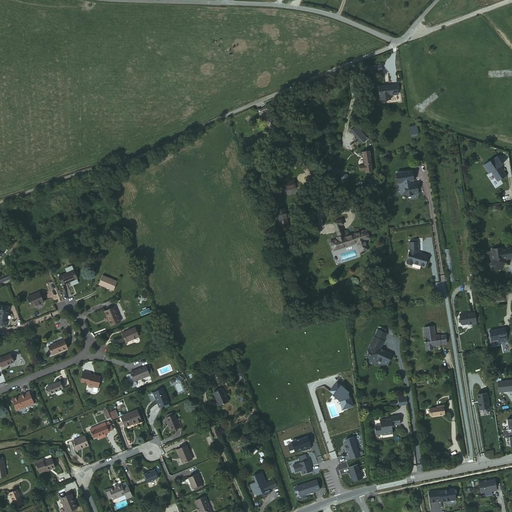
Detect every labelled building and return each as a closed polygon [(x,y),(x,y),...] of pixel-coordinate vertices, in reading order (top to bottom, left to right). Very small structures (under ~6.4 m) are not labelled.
[(380,59),(372,60),(373,67),(381,66),(380,59)] [(395,83),(378,85),(379,94),(379,99),(386,98),(389,95),(388,94),(396,93),(395,83)] [(355,127),(351,130),(363,144),(368,139),(355,127)] [(370,172),(367,152),(360,153),(362,166),(358,166),(359,172),(363,171),(363,173),(370,172)] [(495,157),(481,165),(486,174),(489,172),(495,182),(504,176),(498,166),(500,165),(495,157)] [(410,171),(394,174),(395,184),(397,184),(398,190),(399,190),(400,196),(404,195),(404,196),(416,194),(415,189),(416,189),(415,183),(410,184),(410,181),(411,181),(410,171)] [(282,181),(282,190),(296,190),(295,181),(282,181)] [(281,231),(289,229),(285,209),(276,211),(281,231)] [(342,237),(336,240),(329,242),(332,250),(356,242),(359,251),(365,250),(362,240),(367,238),(364,229),(342,237)] [(416,250),(417,251),(418,242),(408,242),(409,249),(406,262),(406,264),(410,265),(411,263),(424,267),(427,256),(421,254),(420,255),(415,253),(416,250)] [(494,269),(497,271),(502,263),(501,259),(505,258),(505,259),(511,257),(511,256),(510,247),(503,249),(503,250),(499,251),(496,249),(491,250),(489,254),(490,261),(488,265),(491,267),(493,267),(494,269)] [(61,283),(75,277),(72,268),(58,274),(61,283)] [(0,285),(12,280),(9,273),(0,276),(0,285)] [(108,291),(112,282),(97,276),(93,285),(108,291)] [(30,306),(41,301),(37,290),(25,296),(30,306)] [(0,323),(5,325),(8,305),(0,303),(0,323)] [(119,319),(113,305),(102,310),(108,324),(119,319)] [(460,325),(476,325),(476,314),(460,314),(460,325)] [(136,334),(133,326),(120,331),(123,340),(136,334)] [(432,327),(422,328),(424,338),(425,338),(426,342),(424,342),(425,350),(426,350),(426,351),(432,350),(432,349),(433,349),(432,346),(434,345),(435,346),(440,346),(439,345),(446,343),(444,335),(438,337),(438,336),(434,336),(432,327)] [(506,341),(503,328),(488,331),(490,341),(498,340),(498,343),(506,341)] [(376,330),(373,337),(382,342),(385,335),(376,330)] [(373,337),(372,337),(366,350),(368,361),(374,360),(385,365),(390,355),(383,351),(382,352),(378,350),(379,349),(382,342),(373,337)] [(66,347),(62,338),(48,344),(51,353),(66,347)] [(0,358),(11,356),(10,348),(0,349),(0,358)] [(133,380),(149,374),(146,365),(141,367),(140,366),(134,368),(135,370),(129,372),(133,380)] [(89,373),(81,371),(79,381),(86,383),(86,385),(87,387),(90,388),(91,387),(96,388),(98,376),(89,374),(89,373)] [(133,380),(129,372),(126,374),(126,375),(130,385),(131,386),(135,384),(135,383),(134,380),(133,380)] [(510,380),(494,382),(496,393),(511,391),(511,390),(511,389),(511,381),(510,382),(510,380)] [(61,388),(61,386),(59,381),(58,381),(50,384),(44,386),(47,394),(61,388)] [(349,392),(337,382),(330,391),(339,398),(341,406),(347,404),(348,408),(353,406),(350,397),(349,397),(348,393),(349,392)] [(167,403),(161,387),(149,392),(152,397),(154,396),(155,399),(154,399),(157,407),(167,403)] [(215,402),(213,403),(215,408),(227,403),(221,390),(212,394),(215,402)] [(476,395),(479,411),(488,409),(486,394),(476,395)] [(13,404),(17,415),(27,411),(34,408),(30,396),(25,398),(25,400),(13,404)] [(403,397),(395,398),(396,405),(404,404),(403,397)] [(438,408),(430,409),(431,417),(445,415),(443,406),(438,407),(438,408)] [(135,421),(140,419),(135,407),(121,414),(124,424),(135,420),(135,421)] [(108,409),(104,411),(107,419),(112,418),(108,409)] [(110,412),(112,419),(119,418),(117,410),(110,412)] [(178,428),(173,414),(164,417),(170,431),(178,428)] [(408,423),(407,415),(397,417),(399,425),(408,423)] [(372,428),(374,436),(380,435),(380,436),(391,434),(390,426),(399,425),(397,417),(389,418),(389,419),(378,421),(379,427),(372,428)] [(509,419),(505,420),(506,430),(501,430),(502,438),(507,437),(509,447),(511,446),(511,435),(510,436),(509,430),(511,429),(511,417),(508,418),(509,419)] [(104,421),(96,424),(97,426),(90,430),(93,436),(96,435),(103,432),(104,432),(108,430),(105,423),(104,421)] [(75,449),(87,444),(84,435),(71,440),(75,449)] [(303,451),(311,448),(307,437),(291,442),(292,443),(287,445),(289,451),(294,449),(295,453),(301,451),(300,449),(302,449),(303,450),(303,451)] [(351,459),(359,456),(353,437),(345,439),(344,441),(345,446),(346,449),(348,454),(349,454),(351,459)] [(190,460),(184,446),(175,450),(181,464),(190,460)] [(307,461),(305,455),(298,458),(300,464),(293,466),(295,473),(301,471),(302,475),(312,472),(308,461),(307,461)] [(53,468),(49,459),(42,462),(45,471),(53,468)] [(41,461),(35,463),(39,473),(45,471),(42,462),(41,461)] [(357,464),(347,467),(352,480),(353,481),(362,478),(357,464)] [(154,479),(158,478),(154,469),(149,471),(150,473),(147,473),(146,472),(143,474),(146,483),(150,481),(150,482),(154,481),(154,479)] [(201,484),(197,473),(188,477),(192,488),(201,484)] [(254,485),(248,488),(252,497),(256,499),(259,497),(260,500),(265,498),(265,497),(266,494),(267,494),(275,491),(272,484),(264,487),(260,476),(251,479),(254,485)] [(316,479),(296,486),(299,496),(319,489),(316,479)] [(477,483),(479,493),(491,491),(495,490),(493,479),(477,483)] [(108,489),(108,491),(111,497),(112,499),(123,494),(121,488),(120,485),(108,489)] [(127,486),(121,488),(123,494),(125,498),(131,496),(127,486)] [(438,489),(427,491),(429,501),(443,499),(444,499),(455,497),(453,487),(438,490),(438,489)] [(22,501),(16,489),(9,492),(14,505),(22,501)] [(69,495),(60,499),(65,511),(68,511),(77,508),(74,502),(72,502),(69,495)] [(195,499),(200,511),(211,511),(205,496),(195,499)]
